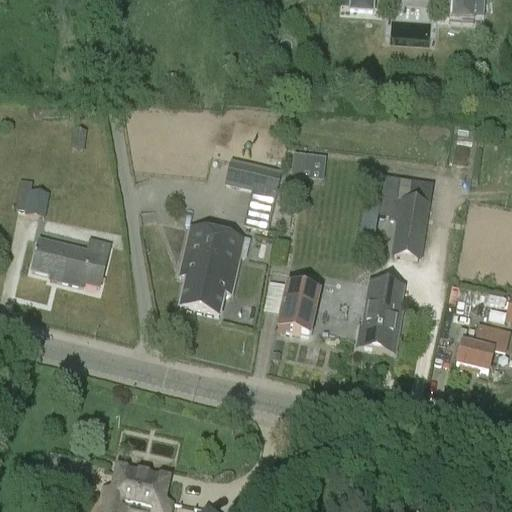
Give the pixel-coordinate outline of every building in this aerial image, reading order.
[(371,16),(372,0),(349,0),(349,15),(371,16)] [(473,0),(451,0),(450,22),(472,23),(473,0)] [(164,92),(175,92),(175,78),(164,78),(164,92)] [(72,134),(71,149),(83,150),(84,134),(72,134)] [(287,181),(320,184),(322,158),(289,155),(287,181)] [(230,167),(225,189),(274,200),(279,178),(230,167)] [(369,200),(376,202),(380,176),(370,174),(367,191),(370,191),(369,200)] [(13,214),(24,216),(23,219),(43,223),(48,198),(29,195),(31,187),(18,185),(13,214)] [(399,206),(392,259),(417,263),(428,190),(408,187),(405,207),(399,206)] [(182,264),(189,266),(178,312),(217,321),(223,298),(229,299),(242,245),(189,233),(182,264)] [(57,282),(56,286),(82,292),(83,288),(98,292),(109,250),(89,245),(86,256),(38,244),(30,275),(57,282)] [(361,332),(358,332),(355,351),(393,357),(400,315),(397,315),(401,292),(368,287),(361,332)] [(284,291),(274,334),(306,340),(315,297),(284,291)] [(511,329),(511,301),(509,301),(503,328),(511,329)] [(511,339),(476,331),(472,351),(459,348),(454,370),(486,378),(491,356),(507,360),(511,339)] [(111,494),(103,493),(98,511),(169,511),(170,507),(162,506),(167,483),(148,479),(145,480),(144,483),(137,481),(137,478),(135,476),(116,472),(111,494)]
